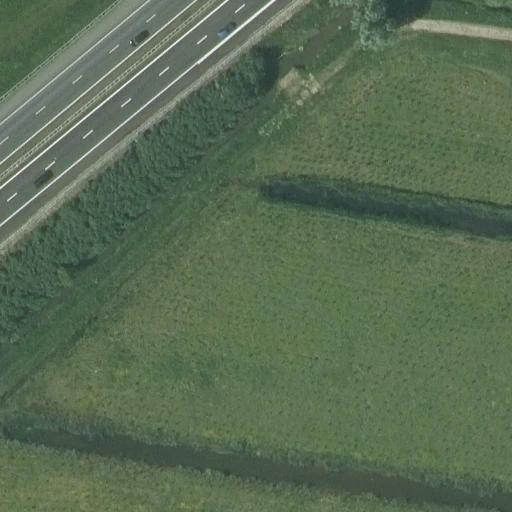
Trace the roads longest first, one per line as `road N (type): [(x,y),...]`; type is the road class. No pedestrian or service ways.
road 1 (motorway): [(0,207),(249,0)]
road 2 (motorway): [(174,0),(0,146)]
